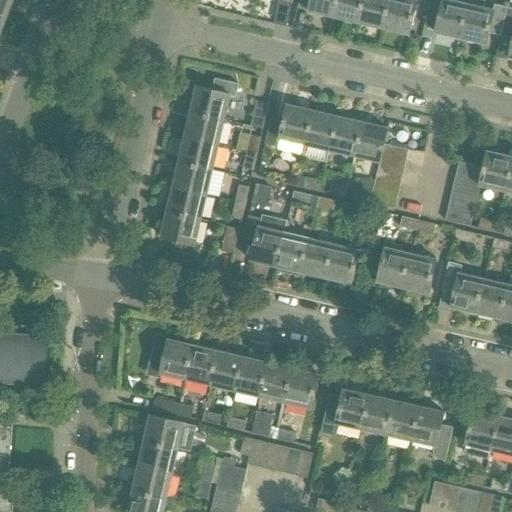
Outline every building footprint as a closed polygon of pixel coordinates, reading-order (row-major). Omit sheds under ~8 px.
[(0,0),(0,17),(4,19),(10,0),(0,0)] [(324,15),(334,17),(337,0),(311,0),(309,11),(313,12),(324,15)] [(349,21),(358,23),(363,0),(337,0),(334,17),(337,18),(338,18),(349,20),(349,21)] [(374,27),(383,29),(389,0),(363,0),(358,23),(362,24),(362,23),(367,25),(374,26),(374,27)] [(389,0),(383,29),(387,30),(387,29),(399,32),(409,35),(417,0),(416,0),(389,0)] [(451,36),(460,38),(468,4),(457,1),(457,2),(449,0),(442,0),(435,33),(439,34),(439,33),(451,36)] [(489,33),(501,36),(507,7),(500,5),(500,6),(494,4),(493,10),(482,7),(482,8),(471,5),(471,4),(468,4),(460,38),(464,39),(476,42),(486,44),(489,33)] [(511,8),(507,7),(501,36),(511,38),(511,44),(509,58),(511,58),(511,8)] [(196,89),(191,112),(224,120),(230,97),(231,95),(233,96),(237,89),(238,85),(239,85),(239,84),(215,78),(212,90),(196,86),(196,89)] [(250,125),(263,128),(268,104),(256,101),(250,125)] [(303,144),(303,145),(311,110),(309,109),(309,110),(297,107),(287,104),(283,122),(271,119),(265,144),(277,147),(279,139),(292,142),(292,141),(303,144)] [(327,150),(329,150),(337,116),(334,115),(334,116),(322,113),(322,112),(311,110),(303,145),(317,148),(317,147),(328,150),(327,150)] [(185,135),(185,137),(219,145),(219,143),(224,120),(191,112),(186,135),(185,135)] [(352,156),(354,156),(362,122),(359,121),(347,119),(347,118),(337,116),(329,150),(341,153),(352,156)] [(362,122),(354,156),(366,159),(377,161),(377,162),(379,162),(380,156),(383,144),(384,144),(385,141),(389,139),(390,134),(387,130),(388,128),(384,127),(372,124),(362,122)] [(251,135),(247,152),(257,154),(261,137),(251,135)] [(185,139),(179,162),(213,170),(218,147),(219,147),(219,145),(185,137),(184,139),(185,139)] [(383,144),(380,156),(406,162),(409,150),(384,144),(383,144)] [(503,191),(504,191),(511,157),(511,156),(509,156),(497,153),(487,151),(484,167),(481,179),(479,185),(492,188),(503,190),(503,191)] [(257,154),(247,152),(243,168),(253,171),(257,154)] [(380,162),(378,168),(403,173),(406,162),(380,156),(379,162),(380,162)] [(459,161),(456,173),(481,179),(484,167),(459,161)] [(173,184),(173,187),(207,194),(208,193),(207,193),(213,170),(179,162),(174,185),(173,184)] [(378,168),(376,179),(400,185),(403,173),(378,168)] [(478,190),(479,185),(481,179),(456,173),(453,185),(478,190)] [(303,187),(320,191),(322,181),(306,177),(303,187)] [(376,179),(373,191),(398,197),(400,185),(376,179)] [(328,193),(345,197),(347,187),(331,183),(328,193)] [(239,185),(235,201),(245,204),(249,187),(239,185)] [(453,185),(451,196),(475,202),(478,190),(453,185)] [(267,208),(272,189),(256,186),(252,204),(267,208)] [(173,189),(167,212),(201,219),(206,196),(207,197),(207,194),(173,187),(172,189),(173,189)] [(353,199),(370,203),(373,193),(356,189),(353,199)] [(311,195),(294,191),(292,201),(308,205),(311,195)] [(373,191),(373,193),(370,203),(395,209),(398,197),(373,191)] [(451,196),(448,208),(473,214),(475,202),(451,196)] [(335,201),(319,197),(316,207),(333,211),(335,201)] [(245,204),(235,201),(231,218),(241,220),(245,204)] [(360,207),(344,203),(341,213),(358,217),(360,207)] [(473,214),(448,208),(445,220),(470,226),(473,214)] [(201,219),(167,212),(162,234),(161,237),(177,240),(195,245),(196,244),(196,242),(201,219)] [(277,267),(285,232),(288,221),(275,218),(262,215),(261,218),(249,215),(243,240),(255,243),(251,261),(255,262),(255,261),(267,264),(266,264),(268,265),(277,267)] [(400,226),(416,230),(419,220),(402,216),(400,226)] [(478,228),(495,232),(498,222),(481,218),(478,228)] [(419,220),(416,230),(433,234),(435,224),(419,220)] [(503,234),(511,235),(511,225),(506,224),(503,234)] [(221,251),(233,254),(239,229),(227,226),(221,251)] [(477,234),(456,229),(454,239),(475,244),(477,234)] [(292,270),(302,273),(310,238),(297,235),(297,236),(286,233),(285,232),(277,267),(279,267),(278,271),(291,274),(292,270)] [(316,276),(327,279),(335,244),(322,241),(311,239),(311,238),(310,238),(302,273),(305,273),(316,276)] [(511,242),(494,238),(492,248),(508,252),(511,242)] [(195,245),(177,240),(175,247),(175,249),(177,253),(179,253),(193,256),(195,257),(199,255),(200,248),(198,244),(196,244),(195,245)] [(335,244),(327,279),(329,279),(330,279),(341,281),(341,282),(351,284),(360,250),(347,247),(336,245),(336,244),(335,244)] [(393,285),(403,288),(411,253),(399,250),(399,251),(388,248),(386,247),(378,282),(382,283),(382,282),(393,285)] [(411,253),(403,288),(406,289),(407,288),(418,291),(428,294),(437,259),(424,256),(424,257),(413,254),(411,253)] [(467,311),(476,313),(484,279),(482,278),(482,279),(471,276),(472,276),(460,273),(460,270),(456,264),(454,263),(449,262),(442,289),(455,291),(451,307),(455,308),(467,311)] [(491,317),(501,319),(509,284),(507,284),(496,282),(484,279),(476,313),(480,314),(492,316),(491,317)] [(511,285),(509,284),(501,319),(505,320),(505,319),(511,321),(511,285)] [(6,383),(10,383),(11,383),(19,383),(24,384),(26,384),(26,379),(41,380),(44,341),(29,341),(29,336),(27,335),(27,336),(9,335),(9,334),(7,334),(7,335),(0,334),(0,382),(4,383),(6,383)] [(184,379),(185,379),(193,345),(191,344),(190,345),(179,342),(169,339),(165,352),(154,350),(149,370),(161,373),(160,374),(173,377),(173,376),(184,379)] [(209,385),(210,385),(218,351),(215,350),(204,348),(204,347),(193,345),(185,379),(198,382),(209,385)] [(234,391),(235,391),(243,357),(240,356),(229,354),(229,353),(218,351),(210,385),(223,388),(234,390),(234,391)] [(259,397),(260,397),(268,362),(265,362),(253,359),(254,359),(243,357),(235,391),(248,394),(259,396),(259,397)] [(283,402),(285,403),(293,368),(290,368),(278,365),(268,362),(260,397),(273,400),(273,399),(284,402),(283,402)] [(293,368),(285,403),(297,406),(298,405),(308,408),(311,409),(319,374),(315,373),(315,374),(303,371),(293,368)] [(338,424),(362,429),(367,406),(370,395),(344,389),(342,397),(330,394),(322,432),(336,435),(338,424)] [(384,434),(387,435),(395,400),(391,400),(379,397),(377,396),(370,395),(367,406),(362,429),(367,431),(373,432),(384,434)] [(153,410),(178,416),(180,403),(156,398),(153,410)] [(409,440),(411,441),(419,406),(416,405),(416,406),(404,403),(402,402),(395,401),(395,400),(387,435),(398,438),(398,437),(409,440)] [(180,403),(178,416),(191,419),(193,406),(180,403)] [(419,406),(411,441),(435,446),(433,452),(437,458),(446,460),(453,427),(442,425),(445,412),(419,406)] [(465,445),(490,450),(499,416),(473,410),(465,445)] [(202,421),(219,425),(221,415),(205,411),(202,421)] [(150,418),(145,441),(178,448),(184,426),(185,423),(150,415),(150,418)] [(490,450),(511,455),(511,419),(499,416),(490,450)] [(227,427),(244,431),(246,421),(230,417),(227,427)] [(252,433),(269,437),(271,427),(254,423),(252,433)] [(0,511),(3,511),(4,503),(6,503),(9,451),(7,451),(8,444),(9,444),(10,427),(1,427),(0,426),(0,511)] [(277,439),(294,443),(296,433),(279,429),(277,439)] [(240,454),(249,456),(253,439),(244,437),(240,454)] [(247,464),(260,467),(266,442),(253,439),(249,456),(247,464)] [(139,463),(138,466),(173,474),(173,472),(178,448),(145,441),(139,464),(139,463)] [(260,467),(272,470),(277,445),(266,442),(260,467)] [(272,470),(283,472),(289,448),(277,445),(272,470)] [(289,448),(283,472),(295,475),(301,450),(289,448)] [(301,450),(295,475),(307,478),(313,453),(301,450)] [(205,464),(201,480),(211,482),(215,466),(205,464)] [(221,467),(219,477),(243,483),(247,470),(246,469),(222,464),(221,467)] [(138,468),(133,491),(167,499),(172,476),(173,476),(173,474),(138,466),(138,468)] [(466,483),(482,487),(485,477),(468,473),(466,483)] [(219,477),(216,489),(241,495),(243,483),(219,477)] [(491,488),(507,492),(510,482),(493,478),(491,488)] [(211,482),(201,480),(198,497),(208,499),(211,482)] [(429,506),(442,509),(447,485),(435,482),(429,506)] [(442,509),(453,511),(459,487),(447,485),(442,509)] [(453,511),(466,511),(471,490),(459,487),(453,511)] [(241,495),(216,489),(213,501),(238,506),(241,495)] [(466,511),(478,511),(483,493),(471,490),(466,511)] [(163,511),(167,499),(133,491),(127,511),(163,511)] [(483,493),(478,511),(490,511),(495,496),(483,493)] [(499,511),(503,497),(495,496),(490,511),(499,511)] [(316,511),(320,511),(341,511),(343,504),(318,499),(316,511)] [(213,501),(210,511),(236,511),(238,506),(213,501)]
